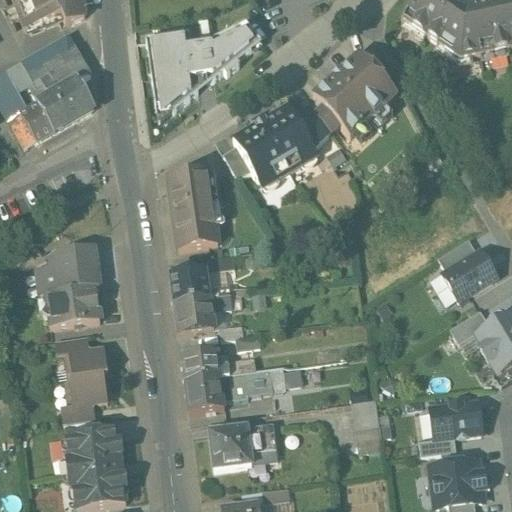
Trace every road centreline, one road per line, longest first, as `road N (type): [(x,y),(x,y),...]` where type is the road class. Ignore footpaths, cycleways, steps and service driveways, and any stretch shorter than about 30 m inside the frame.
road 1 (residential): [(125,173),(171,511)]
road 2 (track): [(481,208),(362,22)]
road 3 (residential): [(206,130),(383,0)]
road 4 (residential): [(0,195),(119,127)]
road 5 (residential): [(110,0),(119,127)]
